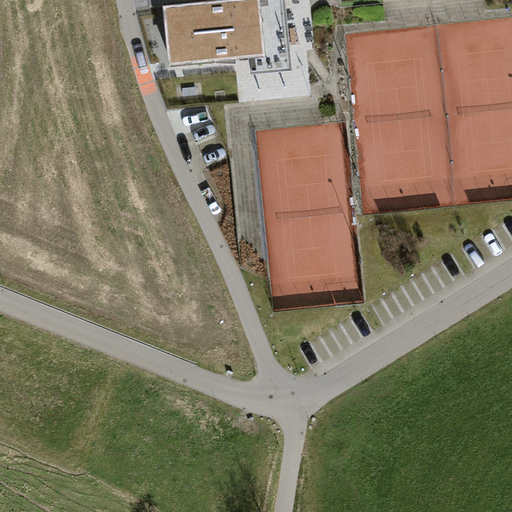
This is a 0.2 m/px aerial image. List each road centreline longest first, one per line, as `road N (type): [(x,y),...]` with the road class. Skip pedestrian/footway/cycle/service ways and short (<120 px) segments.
road 1 (unclassified): [(124,0),(153,104),(283,403)]
road 2 (unclassified): [(0,299),(233,392),(283,403)]
road 3 (unclassified): [(295,400),(511,272)]
